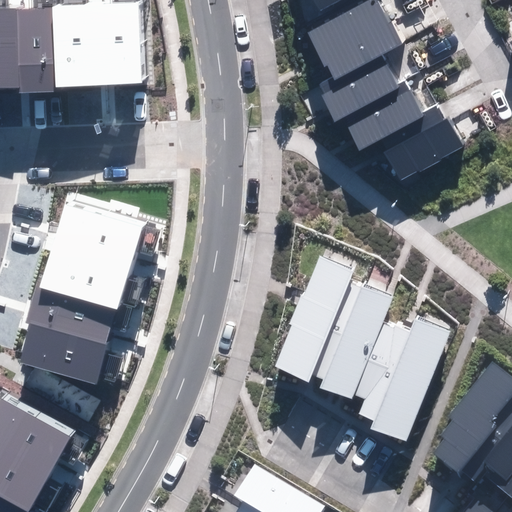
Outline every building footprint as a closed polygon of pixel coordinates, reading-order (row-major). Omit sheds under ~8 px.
[(365,0),(317,28),(342,71),(384,47),(406,34),(386,0),(365,0)] [(55,86),(141,83),(138,3),(0,8),(0,87),(19,86),(19,93),(56,91),(55,86)] [(384,47),(342,71),(324,81),(342,112),(402,78),(384,47)] [(410,74),(402,78),(350,108),(368,139),(428,105),(410,74)] [(466,139),(442,97),(428,105),(384,130),(408,172),(466,139)] [(19,363),(97,385),(142,227),(64,205),(42,281),(38,280),(26,322),(31,324),(19,363)] [(371,428),(408,442),(449,332),(415,320),(411,331),(383,321),(392,297),(348,281),(353,268),(318,255),(303,296),(301,296),(290,324),(293,325),(276,369),(309,381),(311,375),(324,380),(320,389),(353,401),(355,394),(365,398),(359,415),(374,420),(371,428)] [(511,377),(492,362),(449,414),(456,419),(442,437),(445,440),(434,454),(458,474),(462,469),(476,479),(482,471),(511,495),(511,377)] [(0,511),(28,511),(71,437),(1,399),(0,400),(0,511)] [(321,511),(325,505),(255,464),(235,497),(244,501),(237,511),(321,511)] [(462,511),(492,511),(475,498),(462,511)]
